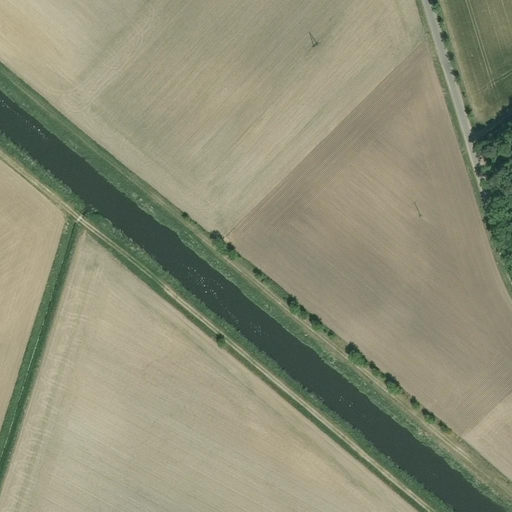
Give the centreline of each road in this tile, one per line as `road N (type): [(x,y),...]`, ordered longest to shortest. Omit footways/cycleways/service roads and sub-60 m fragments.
road 1 (track): [(433,511),(0,152)]
road 2 (unclassified): [(424,0),(511,280)]
